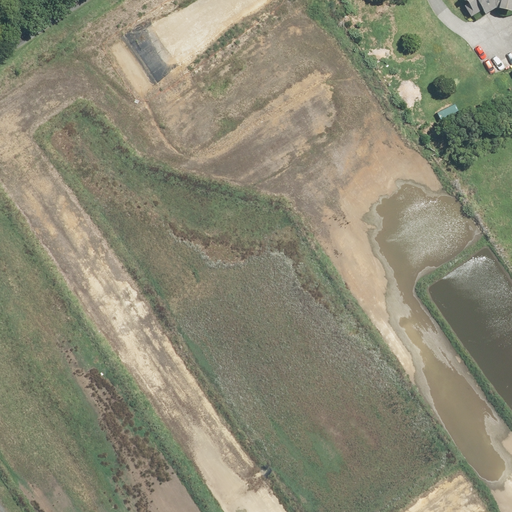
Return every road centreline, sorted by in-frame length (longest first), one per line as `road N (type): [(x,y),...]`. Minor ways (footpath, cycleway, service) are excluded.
road 1 (unknown): [(511,511),(173,0)]
road 2 (unknown): [(0,145),(241,511)]
